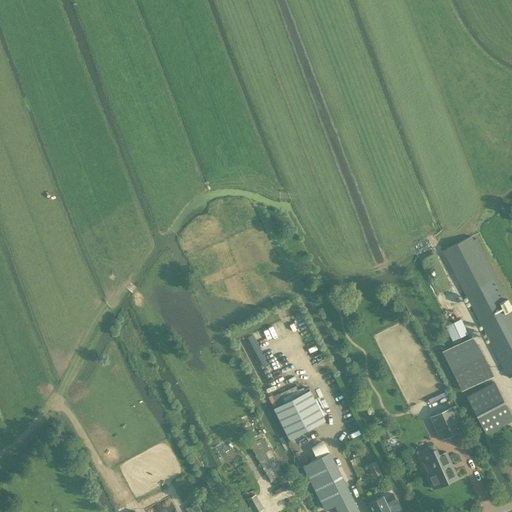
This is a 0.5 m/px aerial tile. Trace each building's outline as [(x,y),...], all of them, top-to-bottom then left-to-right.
[(443,250),(509,377),(511,375),(511,315),(471,236),(443,250)] [(486,434),(511,420),(511,416),(494,382),(467,396),(486,434)] [(325,420),(310,389),(273,407),(288,438),(325,420)] [(441,439),(462,429),(452,407),(430,417),(441,439)] [(379,429),(385,441),(395,436),(390,424),(379,429)] [(434,444),(417,452),(419,456),(422,462),(423,462),(428,473),(427,473),(433,488),(457,477),(445,452),(438,455),(434,444)] [(283,474),(269,448),(256,455),(271,481),(283,474)] [(355,511),(359,510),(351,496),(329,452),(303,465),(325,509),(335,504),(338,511),(355,511)] [(381,472),(376,461),(367,465),(373,476),(381,472)] [(284,477),(270,484),(273,490),(287,482),(284,477)] [(383,496),(369,502),(373,511),(390,511),(387,506),(396,502),(392,493),(383,498),(383,496)] [(256,511),(264,508),(256,494),(246,499),(253,511),(256,511)]
